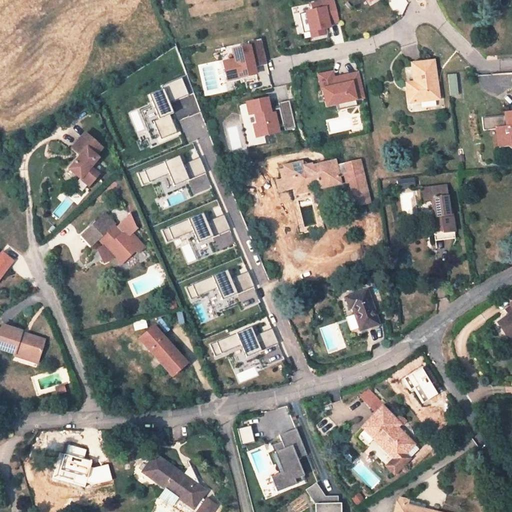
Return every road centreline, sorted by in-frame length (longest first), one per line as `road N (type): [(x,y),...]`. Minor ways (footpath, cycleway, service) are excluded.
road 1 (residential): [(511,276),(381,363),(309,389),(168,418),(0,428)]
road 2 (track): [(71,128),(20,160),(32,250)]
